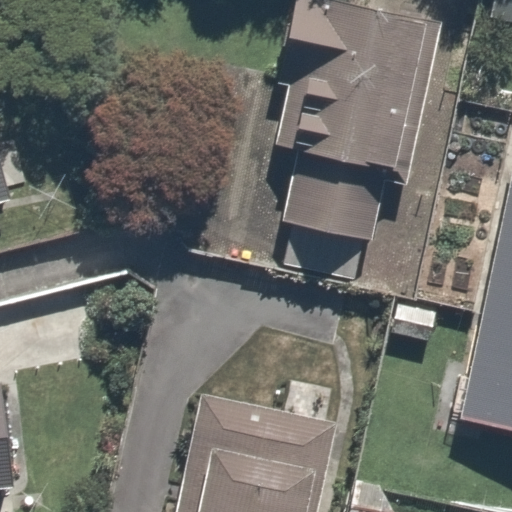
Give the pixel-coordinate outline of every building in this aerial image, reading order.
[(452,27),(342,0),(293,0),(272,87),(300,94),(270,216),(356,238),(374,167),(415,177),(452,27)] [(0,129),(0,195),(22,188),(0,129)] [(511,171),(458,430),(511,441),(511,171)] [(0,497),(20,495),(7,388),(0,388),(0,497)] [(314,511),(330,429),(185,402),(173,463),(206,469),(197,511),(314,511)]
